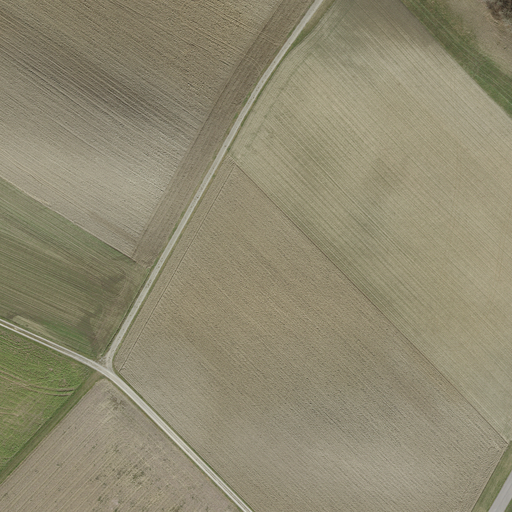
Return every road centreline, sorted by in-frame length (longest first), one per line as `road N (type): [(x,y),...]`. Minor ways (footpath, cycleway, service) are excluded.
road 1 (track): [(106,372),(259,86),(320,0)]
road 2 (track): [(244,511),(106,372),(0,323)]
road 3 (track): [(106,372),(0,482)]
